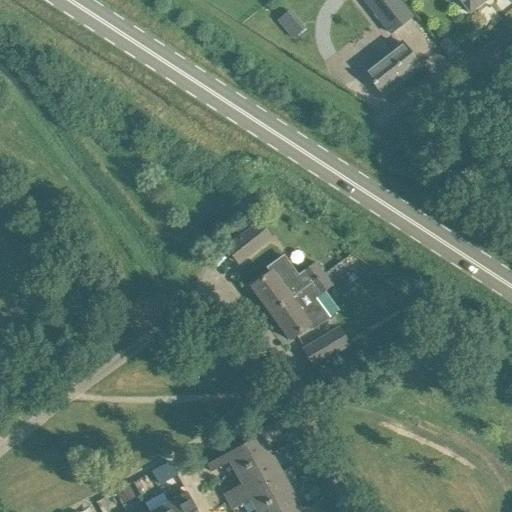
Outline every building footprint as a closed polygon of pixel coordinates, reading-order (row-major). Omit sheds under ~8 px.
[(364,0),(391,33),(411,17),(398,0),(364,0)] [(458,0),(469,14),(486,0),(458,0)] [(402,42),(364,72),(382,95),(420,65),(402,42)] [(258,222),(226,248),(239,263),(270,238),(258,222)] [(303,273),(298,276),(283,256),(267,268),(270,272),(250,287),(270,313),(310,283),(303,273)] [(310,283),(324,273),(317,263),(303,273),(310,283)] [(310,283),(270,313),(289,339),(309,325),(313,329),(329,318),(314,298),(332,284),(324,273),(310,283)] [(303,349),(314,366),(348,345),(338,328),(303,349)] [(237,472),(271,453),(261,435),(207,464),(212,472),(231,461),(237,472)] [(228,501),(281,472),(271,453),(237,472),(243,483),(224,494),(228,501)] [(170,462),(159,468),(164,478),(176,472),(170,462)] [(258,509),(291,490),(281,472),(228,501),(232,509),(252,498),(258,509)] [(128,485),(116,491),(120,500),(133,493),(128,485)] [(294,511),(301,508),(291,490),(258,509),(259,511),(294,511)] [(197,511),(187,492),(168,503),(173,511),(197,511)] [(173,511),(168,503),(150,511),(173,511)]
